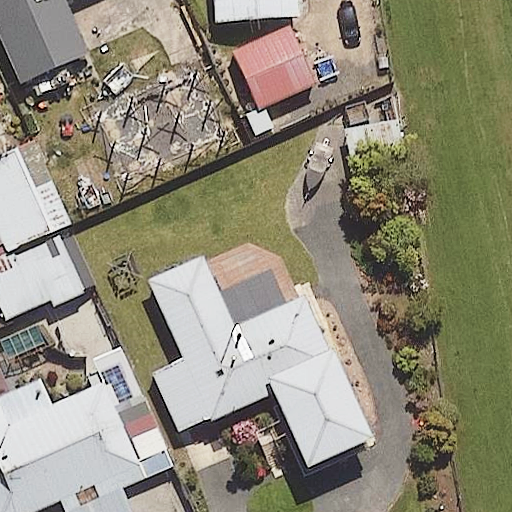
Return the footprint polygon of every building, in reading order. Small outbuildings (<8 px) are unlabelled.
[(0,0),(0,34),(18,78),(29,74),(37,94),(68,80),(61,61),(85,51),(63,0),(0,0)] [(294,0),(213,0),(215,18),(296,13),(294,0)] [(313,83),(290,25),(233,49),(257,106),(313,83)] [(183,92),(154,105),(168,134),(196,121),(183,92)] [(0,162),(0,241),(2,241),(5,248),(68,221),(35,147),(0,162)] [(73,229),(0,259),(0,298),(7,314),(51,296),(54,303),(97,285),(73,229)] [(234,325),(201,254),(148,279),(183,356),(152,370),(179,430),(272,388),(306,462),(367,433),(303,293),(234,325)] [(145,396),(113,409),(102,382),(41,408),(31,384),(0,396),(0,511),(24,511),(60,497),(66,511),(130,511),(119,485),(142,476),(133,455),(165,442),(145,396)]
